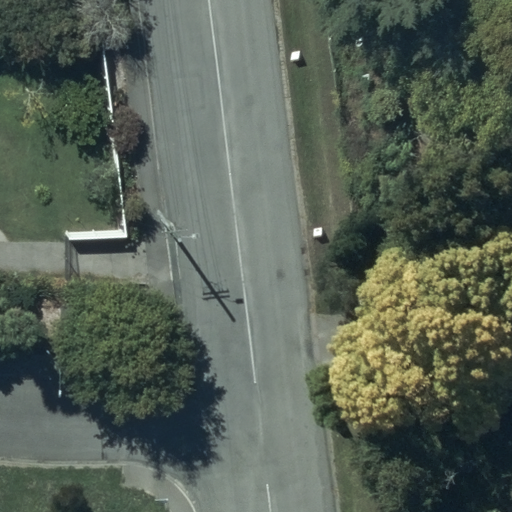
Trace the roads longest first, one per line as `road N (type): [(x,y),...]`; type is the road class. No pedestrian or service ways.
road 1 (tertiary): [(207,0),(257,416)]
road 2 (residential): [(257,416),(138,424),(0,417)]
